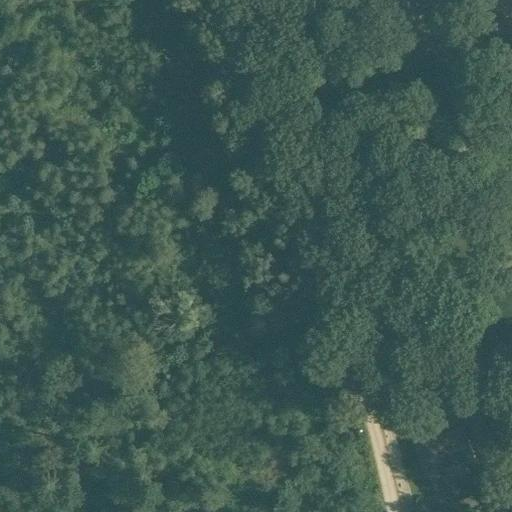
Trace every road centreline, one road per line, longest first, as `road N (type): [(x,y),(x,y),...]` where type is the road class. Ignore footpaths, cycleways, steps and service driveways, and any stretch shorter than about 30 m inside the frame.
road 1 (unclassified): [(312,223),(231,0)]
road 2 (track): [(365,404),(312,223)]
